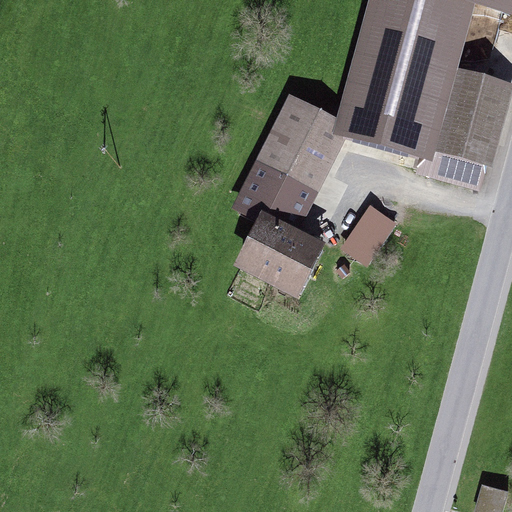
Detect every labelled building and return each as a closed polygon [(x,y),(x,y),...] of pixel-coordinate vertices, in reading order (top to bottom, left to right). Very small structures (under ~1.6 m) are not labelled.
[(511,0),(382,0),(346,132),(421,153),(423,145),(426,146),(484,162),(488,164),(509,89),(456,75),(461,56),(449,52),(463,0),(473,0),(511,10),(511,0)] [(292,104),(261,166),(313,192),(346,132),(292,104)] [(484,162),(426,146),(419,171),(478,186),(484,162)] [(265,222),(242,266),(294,292),(316,247),(292,235),(313,192),(261,166),(239,208),(265,222)] [(371,208),(341,251),(367,269),(397,226),(371,208)] [(475,510),(485,511),(502,511),(508,486),(482,480),(475,510)]
